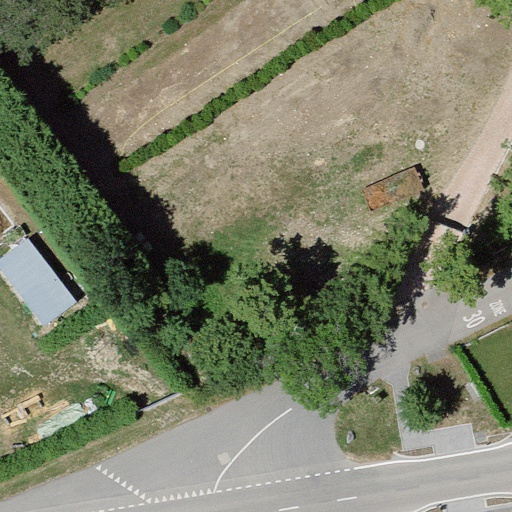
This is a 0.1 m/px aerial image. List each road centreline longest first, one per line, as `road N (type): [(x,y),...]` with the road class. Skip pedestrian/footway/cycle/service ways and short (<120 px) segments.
road 1 (residential): [(189,511),(240,432),(511,288)]
road 2 (tertiary): [(511,474),(349,502)]
